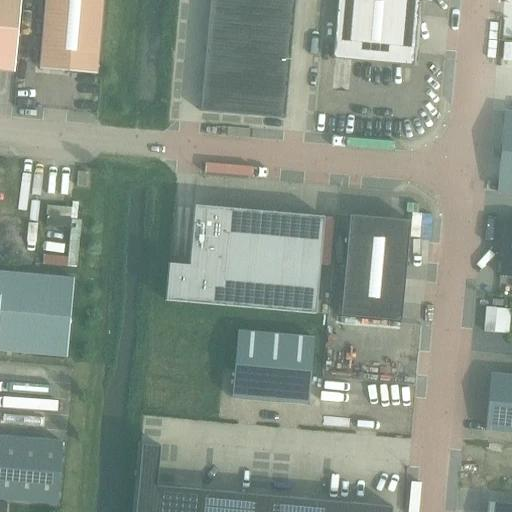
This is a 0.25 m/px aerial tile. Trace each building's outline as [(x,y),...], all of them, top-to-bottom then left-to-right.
[(0,0),(0,28),(16,30),(18,0),(0,0)] [(42,0),(37,60),(99,66),(104,0),(42,0)] [(209,0),(200,112),(284,119),(294,0),(209,0)] [(420,0),(337,0),(331,60),(415,67),(420,0)] [(0,69),(12,71),(16,32),(16,30),(0,28),(0,69)] [(511,112),(504,111),(497,192),(511,193),(511,112)] [(87,173),(77,172),(76,187),(85,188),(87,173)] [(169,264),(165,302),(315,314),(323,218),(194,207),(190,266),(169,264)] [(349,216),(340,316),(400,321),(409,222),(349,216)] [(511,221),(503,220),(498,274),(511,275),(511,221)] [(0,272),(0,351),(66,357),(73,279),(0,272)] [(485,307),(483,331),(493,332),(496,308),(485,307)] [(146,324),(139,390),(212,398),(219,331),(146,324)] [(237,331),(231,398),(307,405),(312,337),(237,331)] [(511,375),(489,374),(484,431),(511,433),(511,375)] [(0,437),(0,499),(60,505),(65,443),(0,437)] [(139,485),(136,511),(197,511),(200,490),(155,486),(159,448),(142,446),(139,485)] [(200,490),(197,511),(265,511),(267,497),(200,490)] [(267,497),(265,511),(326,511),(327,502),(267,497)] [(327,502),(326,511),(390,511),(391,508),(327,502)] [(511,511),(511,504),(488,502),(486,511),(511,511)]
